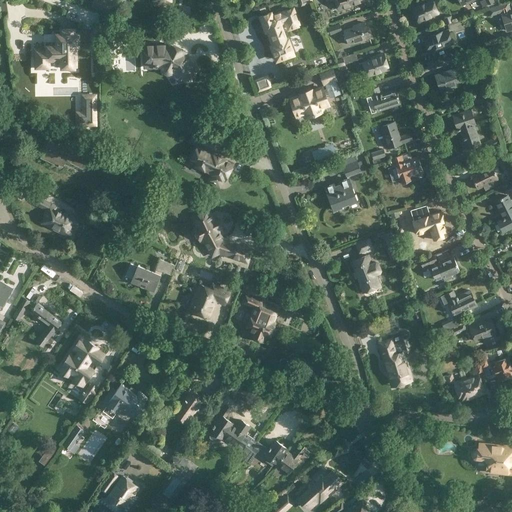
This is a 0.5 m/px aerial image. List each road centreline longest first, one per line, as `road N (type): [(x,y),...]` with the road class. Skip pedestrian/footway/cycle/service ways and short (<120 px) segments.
road 1 (residential): [(366,410),(215,0)]
road 2 (residential): [(352,410),(147,324),(93,292),(0,216)]
road 3 (residential): [(511,307),(445,174),(388,2)]
road 4 (residential): [(366,410),(511,424)]
road 5 (residential): [(0,206),(7,152),(0,86)]
